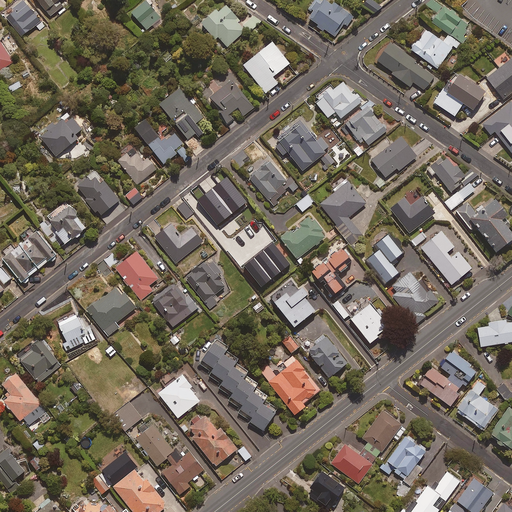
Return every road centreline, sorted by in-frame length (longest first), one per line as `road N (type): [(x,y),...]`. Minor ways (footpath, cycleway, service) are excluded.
road 1 (residential): [(0,325),(338,60)]
road 2 (tertiary): [(207,511),(376,377)]
road 3 (residential): [(511,183),(338,60)]
road 4 (tertiary): [(384,382),(220,511)]
road 5 (tertiary): [(376,377),(511,270)]
road 6 (tertiary): [(511,281),(384,382)]
road 7 (residential): [(511,475),(384,382)]
